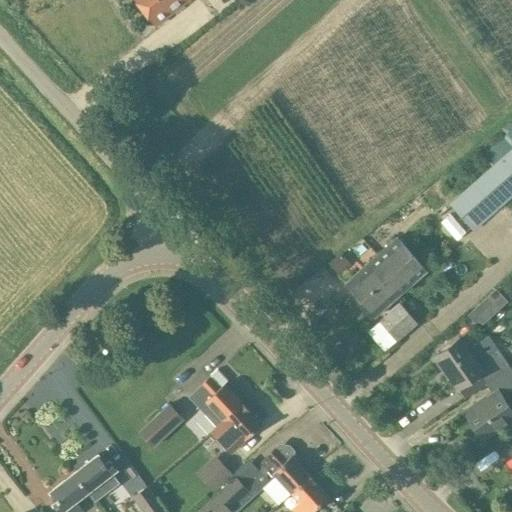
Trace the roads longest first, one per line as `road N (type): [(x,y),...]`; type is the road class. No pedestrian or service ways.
road 1 (tertiary): [(433,511),(210,277),(186,261),(156,257)]
road 2 (unclassified): [(156,257),(139,191),(0,37)]
road 3 (tertiary): [(0,392),(105,278),(156,257)]
